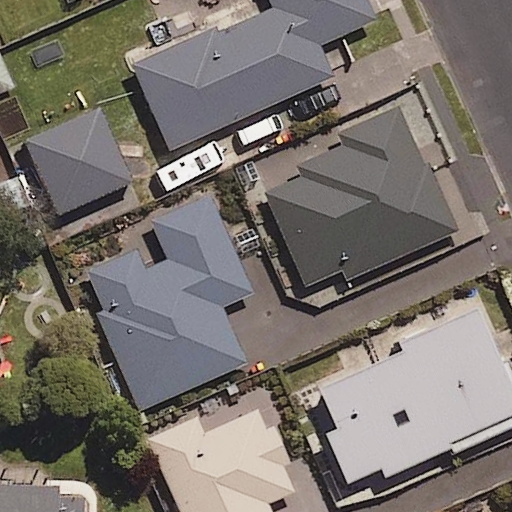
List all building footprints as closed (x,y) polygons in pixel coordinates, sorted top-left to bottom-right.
[(362,0),(262,0),(268,12),(216,35),(213,31),(127,68),(166,156),(333,83),(319,50),(373,26),(362,0)] [(421,170),(395,110),(333,137),(338,149),(293,169),(299,181),(264,197),(305,289),(340,274),(345,283),(455,235),(425,168),(421,170)] [(133,187),(100,111),(26,143),(59,219),(133,187)] [(216,143),(156,169),(166,193),(226,168),(216,143)] [(251,297),(207,196),(144,223),(161,263),(142,271),(135,253),(83,276),(100,314),(95,316),(137,414),(245,367),(220,310),(251,297)] [(511,424),(511,388),(477,311),(394,348),(398,357),(314,395),(333,436),(323,440),(345,489),(378,474),(382,483),(511,424)] [(193,424),(146,444),(176,511),(268,511),(266,508),(293,496),(282,471),(289,467),(273,430),(263,434),(255,415),(200,439),(193,424)] [(0,479),(0,511),(87,511),(88,496),(63,495),(63,481),(0,479)]
